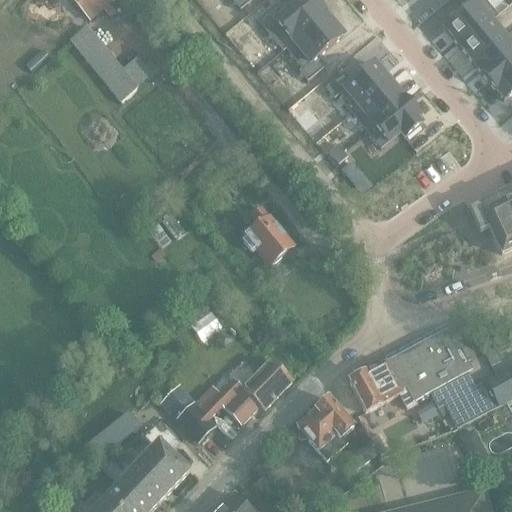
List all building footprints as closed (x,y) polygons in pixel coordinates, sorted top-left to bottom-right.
[(70,0),(90,23),(112,4),(108,0),(70,0)] [(233,0),(231,2),(240,13),(255,0),(233,0)] [(275,8),(256,24),(282,55),(285,52),(325,18),(324,17),(310,0),(304,0),(284,17),(275,8)] [(466,14),(444,32),(459,50),(497,18),(483,2),(485,0),(462,0),(458,4),(466,14)] [(325,18),(285,52),(301,72),(298,74),(307,85),(326,69),(318,59),(342,39),(339,36),(342,33),(331,20),(328,22),(325,18)] [(497,18),(459,50),(474,68),(511,36),(511,35),(506,41),(492,24),(498,19),(497,18)] [(87,30),(70,44),(120,106),(136,93),(137,92),(137,91),(122,73),(87,30)] [(511,36),(474,68),(488,85),(511,65),(511,36)] [(511,65),(488,85),(496,95),(503,103),(511,96),(511,65)] [(344,75),(324,92),(333,102),(340,97),(354,113),(350,116),(350,117),(389,85),(374,67),(352,85),(344,75)] [(389,85),(350,117),(365,134),(403,102),(389,85)] [(403,102),(365,134),(380,153),(399,136),(404,142),(420,128),(416,123),(419,121),(403,102)] [(511,189),(476,207),(476,209),(467,213),(478,235),(487,230),(501,257),(511,251),(511,189)] [(269,269),(292,250),(261,212),(252,220),(259,228),(242,243),(252,255),(256,252),(269,269)] [(199,301),(186,313),(196,323),(208,311),(199,301)] [(471,373),(449,332),(385,366),(385,365),(348,385),(365,416),(398,398),(406,412),(416,407),(414,404),(471,373)] [(284,378),(269,364),(242,392),(233,383),(219,397),(212,389),(177,424),(198,446),(215,430),(208,423),(222,409),(238,425),(241,428),(259,409),(264,414),(292,385),(284,378)] [(463,379),(430,396),(437,411),(444,408),(456,433),(511,403),(511,369),(485,385),(470,393),(463,379)] [(342,440),(353,431),(328,402),(296,429),(326,465),(347,447),(342,440)] [(430,405),(416,413),(423,426),(437,418),(430,405)] [(474,431),(460,438),(475,465),(488,458),(474,431)] [(368,443),(344,459),(354,473),(354,474),(377,458),(376,457),(368,443)] [(153,511),(189,475),(158,446),(103,504),(96,498),(82,511),(153,511)] [(476,467),(485,490),(497,485),(488,462),(476,467)] [(468,473),(456,477),(459,486),(471,482),(468,473)] [(488,511),(483,494),(410,511),(488,511)] [(247,511),(233,498),(219,511),(247,511)]
